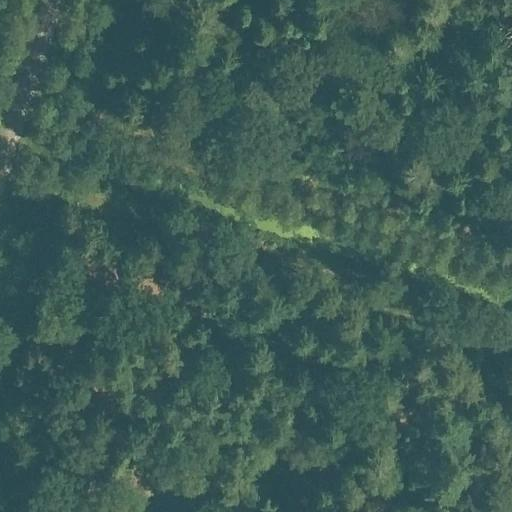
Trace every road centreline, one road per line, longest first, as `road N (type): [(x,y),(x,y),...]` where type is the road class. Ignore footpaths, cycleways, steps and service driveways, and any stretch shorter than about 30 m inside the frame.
road 1 (track): [(0,104),(511,265)]
road 2 (unclassified): [(0,182),(58,0)]
